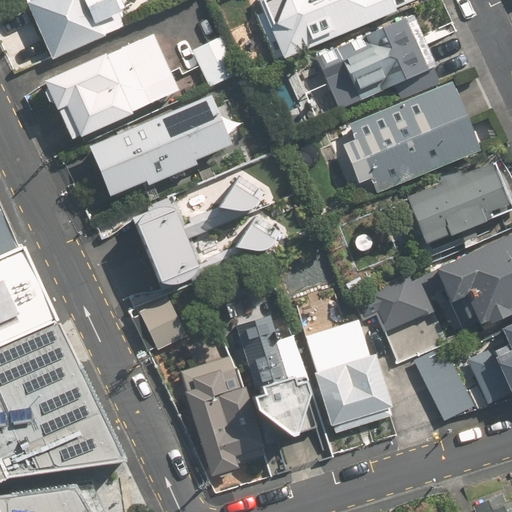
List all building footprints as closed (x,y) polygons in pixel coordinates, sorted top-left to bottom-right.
[(146,0),(36,0),(26,5),(49,58),(153,13),(146,0)] [(258,0),(283,58),(423,0),(258,0)] [(414,14),(317,57),(330,87),(348,79),(355,95),(379,84),(382,92),(437,68),(414,14)] [(153,37),(43,82),(68,143),(178,98),(153,37)] [(224,37),(192,52),(209,88),(241,73),(224,37)] [(350,125),(355,139),(342,145),(357,183),(371,178),(376,191),(478,150),(452,85),(350,125)] [(199,167),(196,160),(228,147),(209,99),(88,147),(108,195),(145,180),(148,187),(199,167)] [(511,197),(498,163),(462,177),(459,170),(435,179),(438,186),(405,199),(423,245),(511,210),(511,197)] [(266,185),(243,170),(216,206),(255,210),(266,185)] [(0,249),(22,240),(0,194),(0,249)] [(175,201),(129,222),(159,286),(204,266),(175,201)] [(283,226),(260,211),(233,247),(272,251),(283,226)] [(511,232),(433,270),(448,302),(461,296),(478,330),(511,314),(509,311),(511,309),(511,232)] [(0,344),(56,319),(22,240),(0,249),(0,344)] [(414,270),(351,298),(362,321),(375,315),(384,334),(433,311),(414,270)] [(256,405),(290,436),(315,428),(289,347),(284,348),(272,310),(241,320),(262,387),(251,391),(255,405),(255,406),(256,405)] [(326,323),(299,332),(334,434),(393,414),(364,327),(352,331),(345,313),(325,320),(326,323)] [(0,511),(89,511),(74,483),(0,493),(0,479),(4,478),(119,462),(56,319),(0,344),(0,511)] [(511,321),(497,328),(505,346),(490,353),(511,401),(511,321)] [(475,408),(443,348),(411,365),(444,425),(475,408)] [(233,350),(180,363),(208,473),(244,464),(243,458),(265,452),(246,378),(241,378),(233,350)] [(485,499),(472,503),(475,511),(511,511),(511,498),(487,507),(485,499)]
